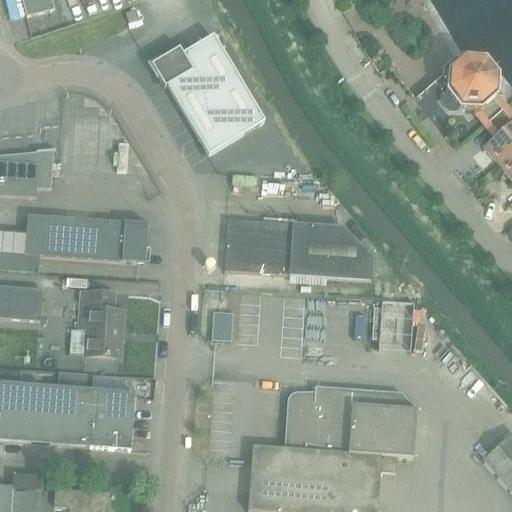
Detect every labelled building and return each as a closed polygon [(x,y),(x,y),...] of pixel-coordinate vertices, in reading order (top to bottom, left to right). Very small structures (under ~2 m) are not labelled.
[(47,0),(22,0),(28,21),(52,15),(47,0)] [(126,15),(129,25),(138,22),(135,12),(126,15)] [(207,159),(263,125),(212,39),(181,57),(178,51),(149,68),(163,91),(166,90),(207,159)] [(442,69),(441,78),(413,101),(436,129),(457,111),(458,112),(478,114),(478,116),(485,126),(486,128),(505,111),(496,100),(498,79),(484,62),(454,59),(442,69)] [(482,149),(497,168),(511,155),(511,119),(505,111),(486,128),(487,129),(496,138),(482,149)] [(0,198),(35,201),(35,192),(50,193),(52,154),(55,154),(54,153),(35,154),(35,156),(0,158),(0,198)] [(511,155),(497,168),(511,185),(511,155)] [(26,219),(25,235),(0,233),(0,257),(136,267),(137,259),(144,259),(146,227),(26,219)] [(223,274),(243,275),(370,284),(371,261),(340,230),(227,222),(223,274)] [(243,322),(245,280),(235,280),(233,322),(243,322)] [(398,286),(398,306),(423,307),(424,287),(398,286)] [(41,305),(54,307),(57,289),(43,287),(41,305)] [(0,322),(39,325),(41,294),(0,290),(0,322)] [(113,298),(93,297),(81,296),(78,334),(71,333),(69,356),(84,357),(84,358),(118,361),(121,316),(111,315),(113,298)] [(0,444),(109,453),(129,454),(133,396),(113,395),(0,386),(0,444)] [(400,397),(384,395),(315,390),(315,387),(314,387),(313,395),(297,395),(296,395),(294,395),(293,396),(291,397),(290,397),(289,399),(288,400),(287,402),(286,403),(283,452),(251,449),(246,511),(376,511),(379,476),(394,477),(396,461),(411,462),(415,414),(400,397)] [(511,436),(511,437),(481,463),(511,498),(511,436)] [(11,491),(9,511),(102,511),(103,500),(108,501),(108,498),(40,493),(41,479),(12,477),(11,491)] [(0,511),(9,511),(11,491),(0,489),(0,511)]
